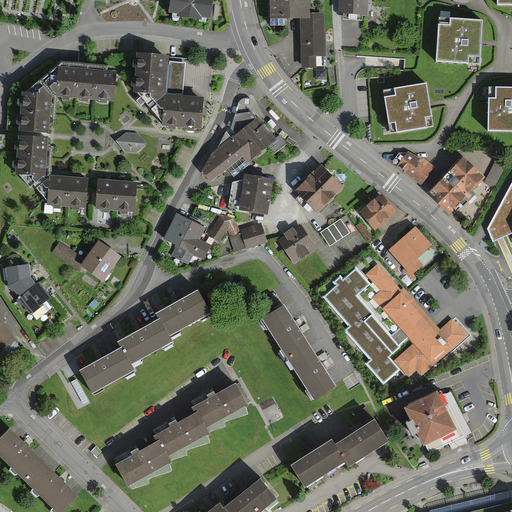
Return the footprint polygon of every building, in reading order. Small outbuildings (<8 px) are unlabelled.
[(174,0),(172,19),(180,20),(179,23),(204,26),(204,24),(214,25),(217,0),(216,0),(174,0)] [(271,0),(272,24),(302,23),(313,23),(312,17),(311,0),(271,0)] [(343,0),(342,12),(364,14),(365,0),(343,0)] [(323,17),(312,17),(313,23),(302,23),(303,67),(325,67),(323,17)] [(480,63),(482,21),(440,19),(437,61),(480,63)] [(134,98),(149,116),(165,99),(165,97),(183,98),(186,66),(168,65),(168,58),(137,55),(134,98)] [(58,71),(58,75),(56,101),(83,103),(85,73),(72,72),(58,71)] [(95,74),(85,73),(83,103),(98,105),(101,74),(95,74)] [(109,75),(101,74),(98,105),(114,106),(117,75),(109,75)] [(21,97),(19,117),(48,119),(49,111),(49,105),(56,101),(58,75),(28,97),(21,97)] [(432,126),(426,84),(384,90),(390,132),(432,126)] [(489,130),(511,130),(511,87),(489,87),(489,130)] [(204,102),(165,99),(149,116),(162,131),(202,134),(204,102)] [(272,154),(284,144),(277,136),(273,139),(263,124),(264,120),(255,105),(251,102),(246,101),(242,102),(239,107),(232,129),(239,137),(234,141),(213,157),(203,176),(211,187),(242,163),(246,168),(252,162),(253,157),(266,146),(272,154)] [(47,136),(48,119),(19,117),(18,134),(47,136)] [(138,135),(126,134),(117,144),(125,155),(137,155),(147,146),(138,135)] [(17,139),(16,158),(46,159),(46,151),(47,141),(17,139)] [(421,186),(431,172),(435,167),(420,155),(418,158),(409,151),(407,153),(399,152),(392,161),(397,165),(396,167),(421,186)] [(15,178),(24,179),(45,176),(45,168),(46,159),(16,158),(15,178)] [(483,177),(463,158),(430,194),(449,212),(483,177)] [(495,188),(505,169),(496,164),(486,183),(495,188)] [(318,211),(341,187),(321,167),(298,191),(318,211)] [(234,182),(229,207),(265,214),(271,180),(246,175),(245,180),(234,182)] [(49,179),(45,176),(24,179),(47,204),(47,209),(64,210),(67,180),(49,179)] [(77,181),(67,180),(64,210),(86,211),(88,182),(77,181)] [(96,211),(116,212),(118,182),(109,181),(98,181),(96,211)] [(128,183),(118,182),(116,212),(135,214),(138,183),(128,183)] [(511,183),(487,230),(493,242),(511,234),(511,183)] [(375,231),(397,215),(384,196),(362,212),(375,231)] [(234,253),(265,243),(259,224),(238,230),(232,218),(221,216),(209,237),(217,243),(226,231),(228,234),(234,253)] [(164,243),(176,249),(172,257),(189,266),(193,258),(204,264),(212,249),(200,243),(206,232),(177,217),(170,231),(164,243)] [(331,247),(351,234),(341,220),(321,233),(331,247)] [(362,224),(356,228),(366,240),(371,236),(362,224)] [(293,230),(291,227),(281,234),(283,237),(277,241),(295,266),(317,249),(299,225),(293,230)] [(429,246),(416,230),(392,250),(411,273),(421,265),(415,258),(429,246)] [(98,244),(87,261),(60,242),(53,253),(81,272),(82,270),(103,284),(120,260),(98,244)] [(8,287),(20,299),(36,285),(33,281),(31,279),(30,266),(6,269),(8,287)] [(408,339),(414,345),(395,362),(409,378),(416,372),(421,377),(468,336),(452,319),(440,330),(404,289),(401,291),(378,266),(367,275),(381,291),(373,299),(399,328),(408,339)] [(369,285),(356,271),(343,282),(340,279),(334,283),(337,287),(325,297),(350,327),(345,331),(371,361),(367,365),(383,384),(399,371),(387,357),(408,339),(399,328),(390,335),(356,296),(369,285)] [(36,285),(20,299),(17,301),(31,317),(44,307),(43,305),(51,299),(43,288),(39,283),(36,285)] [(196,294),(155,316),(159,322),(168,340),(209,318),(196,294)] [(310,344),(285,305),(261,320),(287,359),(310,344)] [(0,311),(0,346),(3,351),(5,350),(9,356),(20,348),(16,342),(17,342),(5,324),(8,323),(0,311)] [(159,322),(118,345),(121,350),(131,369),(172,346),(168,340),(159,322)] [(335,383),(310,344),(287,359),(312,398),(335,383)] [(121,350),(81,372),(94,395),(134,373),(131,369),(121,350)] [(232,390),(192,412),(195,418),(204,436),(245,414),(232,390)] [(465,437),(441,393),(407,410),(409,413),(405,415),(411,428),(407,430),(414,443),(419,441),(423,449),(426,447),(430,455),(465,437)] [(359,420),(371,413),(367,407),(356,414),(359,420)] [(195,418),(154,440),(156,444),(166,463),(207,441),(204,436),(195,418)] [(375,425),(335,451),(344,470),(347,475),(390,448),(375,425)] [(10,431),(0,441),(0,454),(28,482),(45,464),(10,431)] [(156,444),(119,464),(131,488),(169,468),(166,463),(156,444)] [(305,495),(344,470),(335,451),(332,447),(290,473),(305,495)] [(45,464),(28,482),(58,511),(60,511),(77,496),(45,464)] [(259,484),(224,511),(270,511),(277,507),(259,484)] [(511,511),(511,502),(478,510),(478,511),(511,511)]
